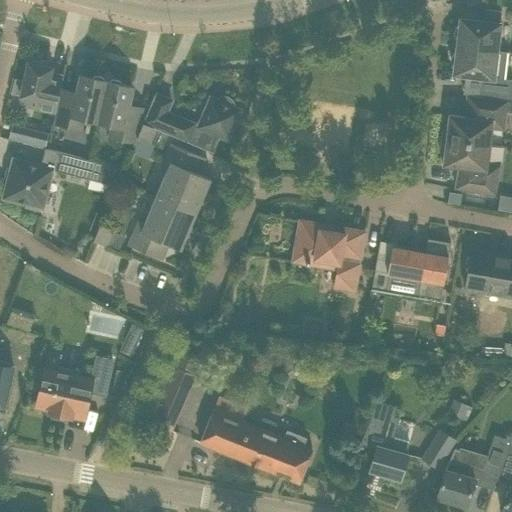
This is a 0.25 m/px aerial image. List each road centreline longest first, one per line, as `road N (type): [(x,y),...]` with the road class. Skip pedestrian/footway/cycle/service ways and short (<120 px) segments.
road 1 (unclassified): [(176,312),(206,300),(247,212),(277,191),(414,212)]
road 2 (unclassified): [(275,511),(0,461)]
road 3 (unclassified): [(414,212),(435,15)]
road 4 (tertiary): [(109,0),(166,13),(298,0)]
road 5 (unclassified): [(176,312),(0,242)]
